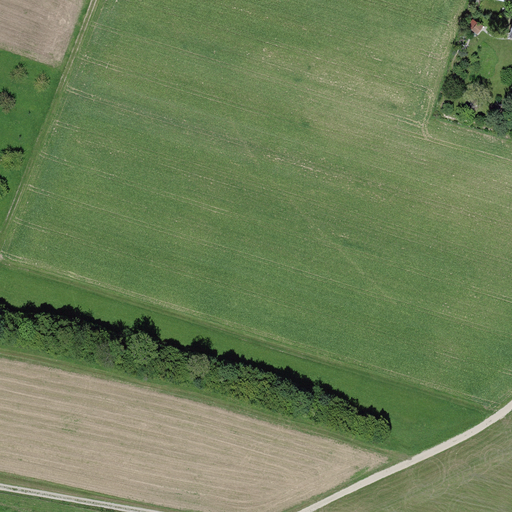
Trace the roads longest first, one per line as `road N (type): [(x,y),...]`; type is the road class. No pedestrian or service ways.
road 1 (track): [(313,511),(511,405)]
road 2 (track): [(0,490),(118,511)]
